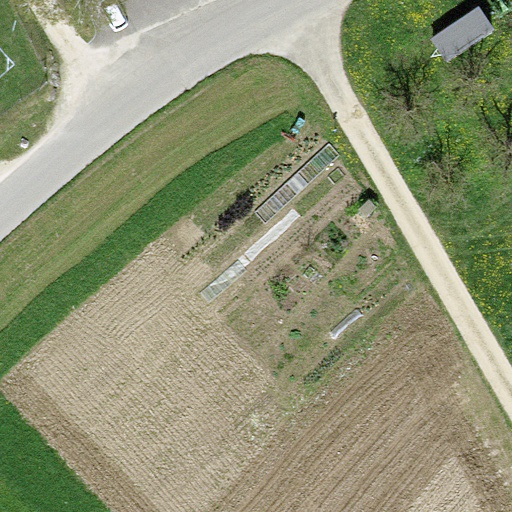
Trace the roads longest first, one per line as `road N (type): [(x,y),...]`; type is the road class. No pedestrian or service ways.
road 1 (track): [(320,0),(337,94),(511,394)]
road 2 (tertiary): [(0,215),(34,181),(287,0)]
